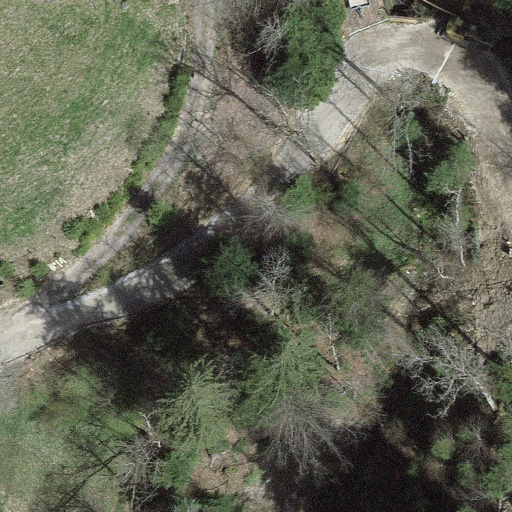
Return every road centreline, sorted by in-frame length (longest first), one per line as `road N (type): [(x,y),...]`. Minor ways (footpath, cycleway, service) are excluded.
road 1 (track): [(511,133),(485,82),(448,53),(399,44),(375,53),(352,71),(299,156),(190,256),(0,344)]
road 2 (track): [(0,342),(120,242),(177,165),(207,85),(212,0)]
